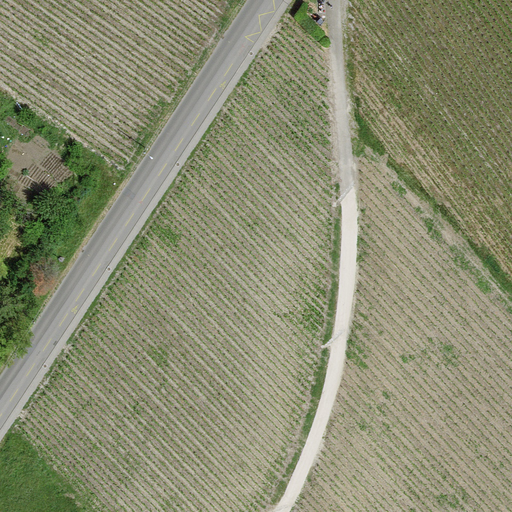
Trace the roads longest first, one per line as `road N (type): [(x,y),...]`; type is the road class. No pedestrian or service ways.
road 1 (track): [(281,511),(324,411),(346,288),(348,190),(334,0)]
road 2 (tertiary): [(265,0),(0,403)]
